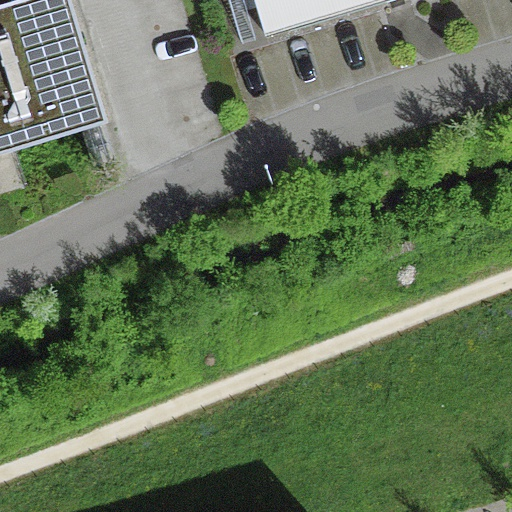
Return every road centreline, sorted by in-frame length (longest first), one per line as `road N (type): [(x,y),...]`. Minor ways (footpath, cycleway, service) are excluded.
road 1 (residential): [(511,70),(194,183),(0,271)]
road 2 (track): [(0,476),(511,278)]
